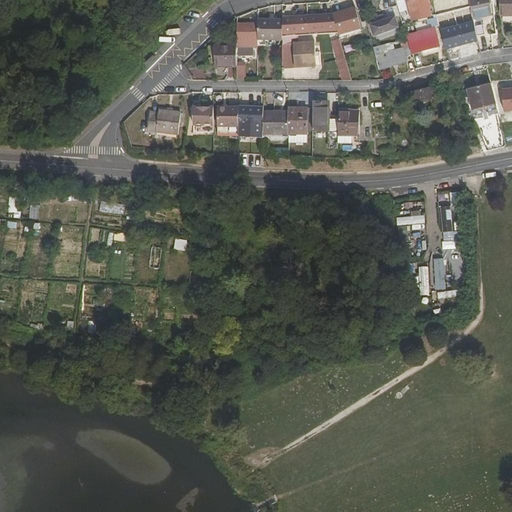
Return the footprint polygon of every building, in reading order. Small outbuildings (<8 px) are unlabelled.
[(431,16),(427,0),(413,0),(408,1),(413,21),(431,16)] [(463,0),(436,0),(438,8),(455,3),(457,11),(466,8),(463,0)] [(468,0),(476,37),(484,35),(481,17),(491,15),(488,0),(468,0)] [(508,16),(507,45),(511,45),(511,0),(499,0),(500,17),(508,16)] [(403,1),(396,3),(400,16),(407,14),(403,1)] [(354,8),(332,14),(337,31),(338,36),(360,29),(354,8)] [(437,14),(441,29),(450,27),(448,19),(445,20),(442,13),(437,14)] [(308,16),(309,33),(337,31),(332,14),(308,16)] [(309,33),(308,16),(283,18),(283,23),(283,35),(309,33)] [(398,28),(393,16),(369,25),(374,37),(398,28)] [(438,25),(436,17),(426,20),(427,24),(430,23),(431,26),(438,25)] [(258,22),(258,23),(258,42),(282,43),(283,35),(283,23),(258,22)] [(258,23),(237,24),(237,45),(237,55),(253,55),(253,49),(257,50),(258,42),(258,23)] [(420,51),(438,46),(434,30),(416,35),(416,36),(408,38),(413,53),(420,51)] [(282,45),(282,70),(317,68),(315,42),(282,45)] [(405,57),(411,55),(407,44),(402,45),(403,47),(390,51),(389,45),(374,49),(379,70),(407,63),(405,57)] [(237,55),(237,45),(215,45),(215,67),(237,67),(237,63),(237,55)] [(337,62),(342,81),(351,81),(345,60),(337,62)] [(237,67),(237,78),(246,78),(246,63),(237,63),(237,67)] [(430,80),(408,86),(413,104),(434,99),(430,80)] [(495,105),(491,85),(467,90),(472,110),(495,105)] [(511,112),(511,90),(502,91),(503,113),(511,112)] [(313,101),(313,132),(338,132),(338,121),(329,121),(329,101),(313,101)] [(239,127),(239,107),(217,106),(217,126),(239,127)] [(239,106),(239,107),(239,127),(239,137),(264,137),(264,134),(264,111),(264,106),(239,106)] [(214,125),(214,108),(195,107),(195,125),(214,125)] [(289,108),(289,111),(289,134),(289,143),(307,143),(307,109),(289,108)] [(150,112),(148,132),(178,135),(181,112),(159,110),(159,112),(150,112)] [(338,121),(338,132),(338,140),(353,140),(353,132),(358,132),(359,111),(338,110),(338,121)] [(289,111),(264,111),(264,134),(289,134),(289,111)] [(194,132),(214,133),(214,125),(195,125),(194,132)] [(249,152),(249,143),(241,143),(241,151),(249,152)] [(277,156),(289,155),(288,148),(277,148),(277,156)] [(9,213),(21,213),(21,197),(9,196),(9,213)] [(100,211),(124,215),(126,206),(101,202),(100,211)] [(38,219),(38,205),(30,205),(29,219),(38,219)] [(442,205),(442,249),(457,249),(456,205),(442,205)] [(398,217),(398,225),(423,224),(423,210),(412,211),(412,217),(398,217)] [(175,239),(174,250),(187,251),(188,239),(175,239)] [(151,247),(150,268),(160,268),(161,247),(151,247)] [(445,290),(444,258),(434,259),(435,290),(445,290)] [(429,266),(419,267),(420,295),(429,295),(429,266)]
